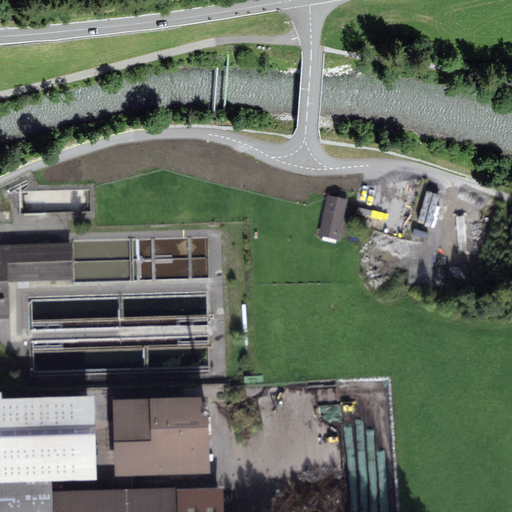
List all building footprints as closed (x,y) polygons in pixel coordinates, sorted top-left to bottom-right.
[(337,238),(346,201),(329,197),(320,234),(337,238)] [(0,316),(5,316),(4,280),(71,278),(70,246),(0,248),(0,316)] [(0,465),(78,463),(90,421),(89,405),(85,402),(13,404),(14,412),(0,412),(0,465)] [(118,410),(120,468),(205,465),(203,408),(118,410)] [(176,511),(176,494),(131,496),(131,511),(176,511)] [(56,499),(56,511),(131,511),(131,496),(56,498),(56,499)] [(0,511),(56,511),(56,499),(0,500),(0,511)]
